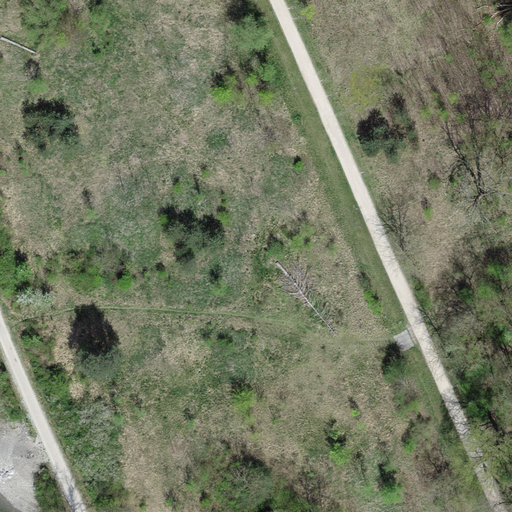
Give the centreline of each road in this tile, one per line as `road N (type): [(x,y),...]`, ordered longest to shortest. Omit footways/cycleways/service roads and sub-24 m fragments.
road 1 (track): [(276,0),(424,338)]
road 2 (track): [(424,338),(501,511)]
